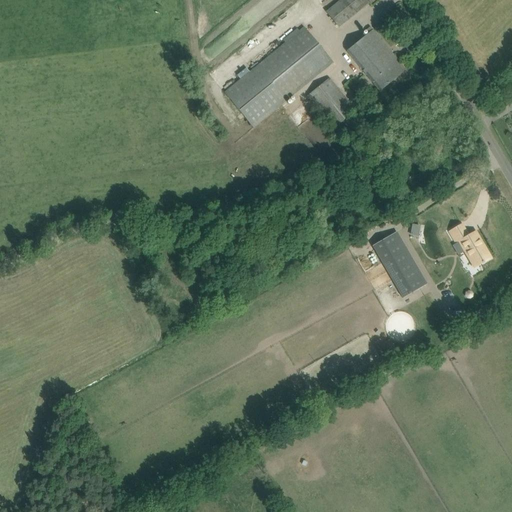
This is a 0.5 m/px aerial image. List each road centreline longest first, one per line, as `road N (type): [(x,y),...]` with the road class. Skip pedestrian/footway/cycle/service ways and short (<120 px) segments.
road 1 (track): [(0,264),(69,228),(184,222),(281,198),(329,168),(444,60)]
road 2 (unclassified): [(511,179),(411,0)]
